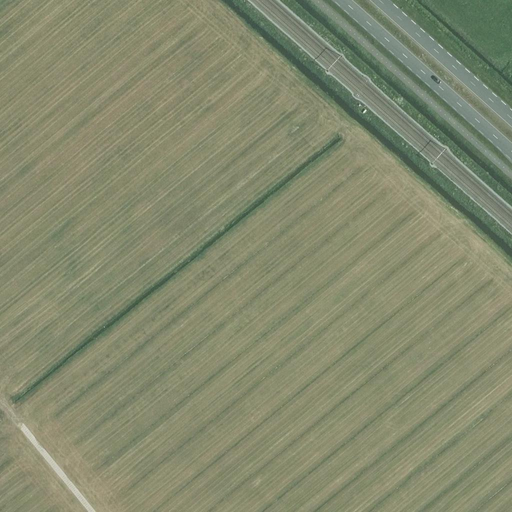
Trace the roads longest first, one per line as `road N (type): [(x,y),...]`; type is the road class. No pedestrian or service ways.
road 1 (primary): [(342,0),(511,153)]
road 2 (primary): [(511,119),(378,0)]
road 3 (track): [(0,399),(91,511)]
